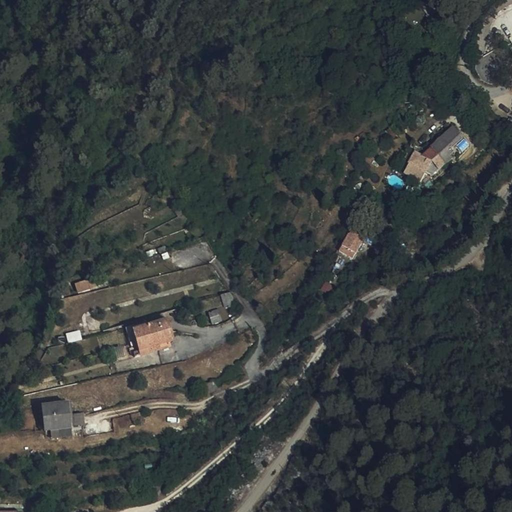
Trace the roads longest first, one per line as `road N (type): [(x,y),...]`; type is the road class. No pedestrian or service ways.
road 1 (track): [(143,511),(209,467),(306,372),(347,315),(368,299),(406,289)]
road 2 (track): [(406,289),(367,326),(241,511)]
